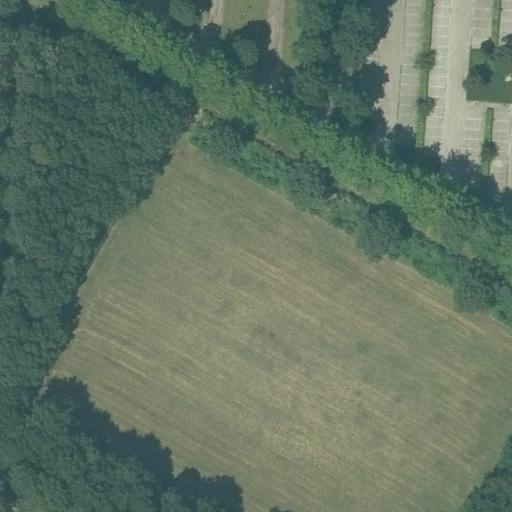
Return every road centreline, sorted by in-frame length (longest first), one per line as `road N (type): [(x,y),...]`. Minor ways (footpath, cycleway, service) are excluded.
road 1 (unclassified): [(511,237),(101,0)]
road 2 (unknown): [(444,198),(457,0)]
